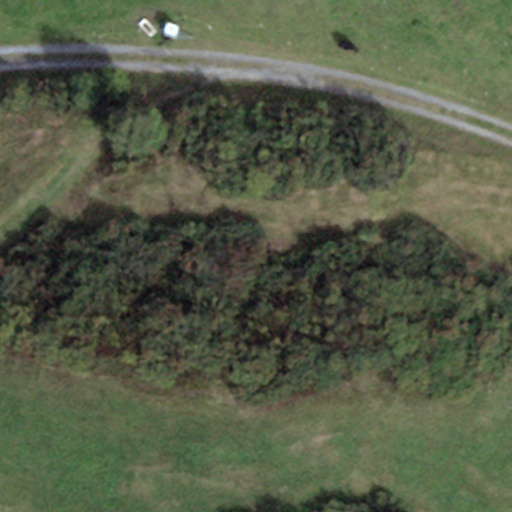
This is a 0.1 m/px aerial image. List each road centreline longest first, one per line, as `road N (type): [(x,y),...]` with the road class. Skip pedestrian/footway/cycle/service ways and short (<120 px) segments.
road 1 (track): [(511,116),(396,72),(217,51)]
road 2 (track): [(217,51),(0,69)]
